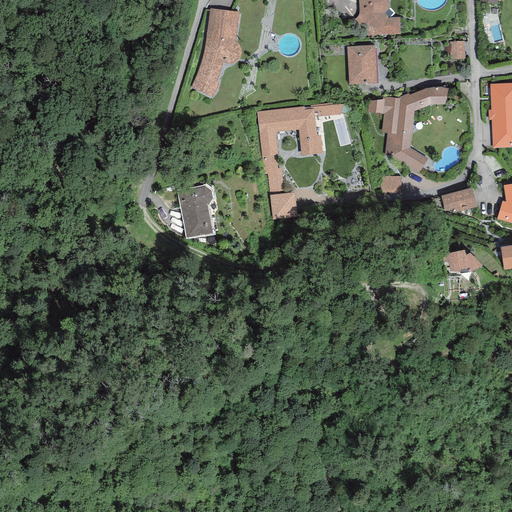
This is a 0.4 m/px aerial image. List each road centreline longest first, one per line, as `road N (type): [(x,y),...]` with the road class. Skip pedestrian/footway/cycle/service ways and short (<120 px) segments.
road 1 (track): [(340,511),(317,450),(324,415),(372,344),(373,299),(357,283),(317,273),(231,267),(159,232),(142,207)]
road 2 (unknown): [(482,149),(471,167),(430,191),(297,200)]
road 3 (residential): [(474,0),(484,197)]
